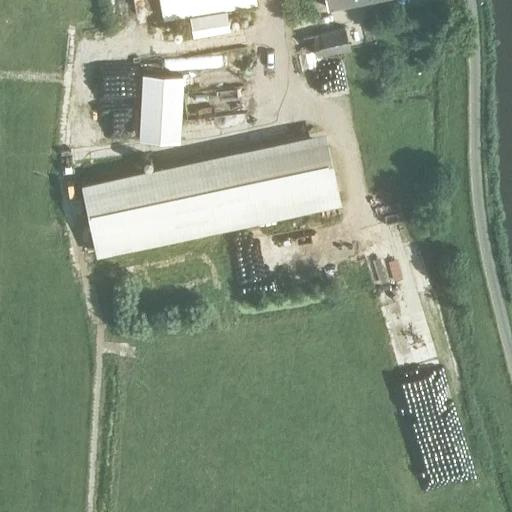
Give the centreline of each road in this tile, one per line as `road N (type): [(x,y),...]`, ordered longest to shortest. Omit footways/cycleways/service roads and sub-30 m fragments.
road 1 (track): [(68,78),(63,177),(100,324),(87,511)]
road 2 (unclassified): [(511,354),(475,174),(468,0)]
road 3 (unknown): [(267,0),(277,92),(331,123),(356,225)]
